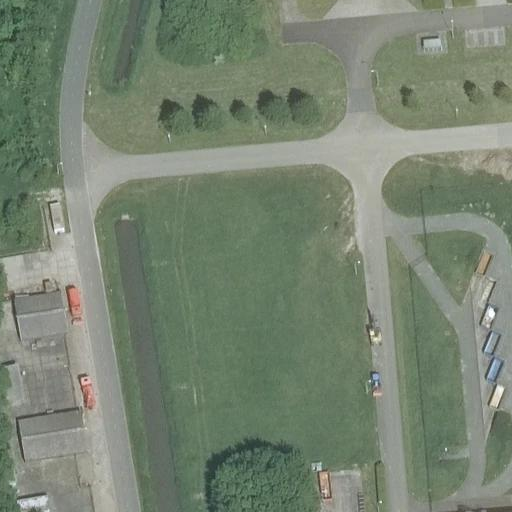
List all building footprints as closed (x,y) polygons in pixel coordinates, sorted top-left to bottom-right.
[(60,204),(48,206),(53,235),(65,233),(60,204)] [(13,302),(20,344),(68,336),(61,294),(13,302)] [(47,345),(48,354),(55,352),(53,344),(47,345)] [(39,346),(41,355),(48,354),(46,345),(39,346)] [(13,360),(7,361),(0,361),(0,395),(1,398),(18,395),(13,360)] [(18,424),(25,463),(86,453),(80,414),(18,424)] [(7,487),(15,486),(16,485),(11,454),(2,455),(7,487)] [(89,489),(82,490),(83,499),(90,498),(89,489)] [(83,499),(82,490),(75,492),(76,500),(83,499)] [(16,504),(17,511),(49,511),(48,499),(16,504)]
